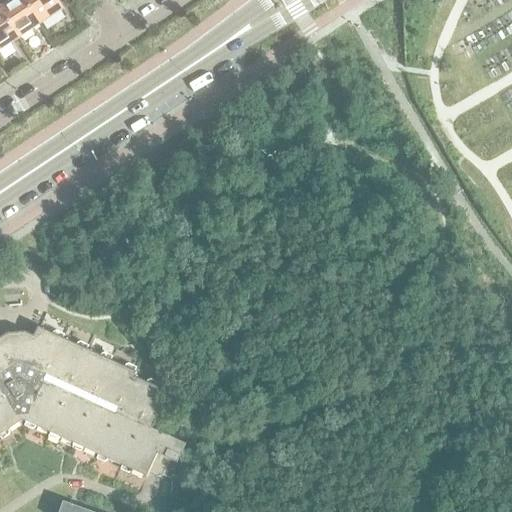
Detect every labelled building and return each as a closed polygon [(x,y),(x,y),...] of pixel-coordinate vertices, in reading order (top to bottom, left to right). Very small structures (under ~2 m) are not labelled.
[(24,0),(13,0),(0,9),(0,14),(17,40),(41,24),(24,0)] [(56,0),(24,0),(41,24),(63,10),(56,0)] [(0,14),(0,51),(17,40),(0,14)] [(173,476),(168,511),(174,511),(182,453),(186,445),(185,444),(185,445),(152,430),(162,406),(152,402),(158,389),(156,388),(155,391),(146,387),(147,384),(134,378),(136,373),(134,372),(133,375),(124,371),(125,368),(110,361),(109,364),(100,360),(101,357),(86,350),(85,353),(76,349),(77,346),(62,339),(61,342),(52,338),(53,335),(38,328),(34,337),(25,333),(7,335),(0,339),(0,436),(22,422),(25,422),(147,478),(148,474),(156,477),(162,477),(164,472),(173,476)] [(89,511),(74,507),(68,504),(63,503),(60,511),(89,511)]
